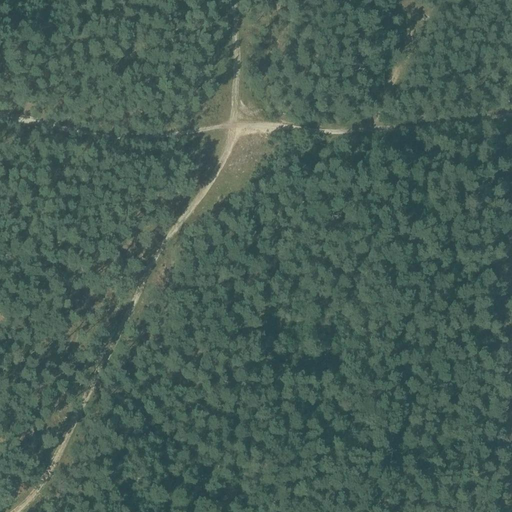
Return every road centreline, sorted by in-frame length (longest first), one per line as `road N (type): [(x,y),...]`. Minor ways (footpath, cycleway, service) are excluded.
road 1 (track): [(8,511),(69,455),(155,270),(229,143),(239,49),(235,0)]
road 2 (unknown): [(0,110),(138,134),(235,119),(333,129),(511,112)]
